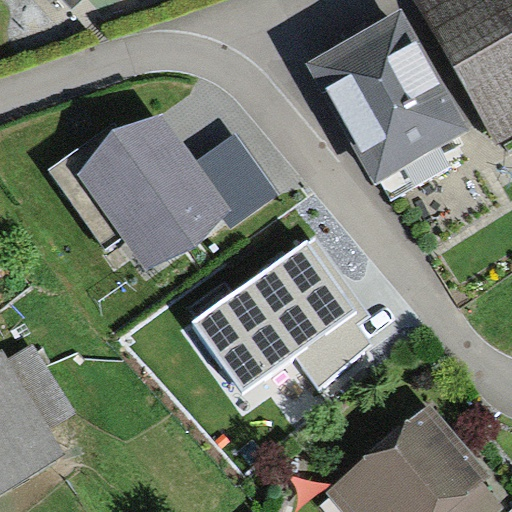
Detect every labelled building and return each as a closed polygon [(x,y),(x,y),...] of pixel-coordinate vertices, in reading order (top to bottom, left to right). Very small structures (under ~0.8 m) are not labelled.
[(511,0),(416,0),(500,144),(511,137),(511,0)] [(469,128),(404,12),(309,65),(375,180),(380,177),(392,198),(447,166),(436,146),(469,128)] [(164,113),(93,159),(84,145),(47,169),(99,248),(117,236),(142,274),(222,218),(229,213),(194,163),(164,113)] [(236,135),(194,163),(229,213),(222,218),(230,230),(279,197),(236,135)] [(369,315),(316,236),(195,322),(247,391),(294,356),(318,389),(373,342),(358,325),(369,315)] [(3,351),(0,352),(0,493),(71,448),(56,423),(69,415),(28,351),(6,364),(3,351)] [(431,403),(327,493),(343,511),(448,511),(482,483),(493,473),(431,403)] [(495,511),(503,506),(482,483),(448,511),(495,511)]
